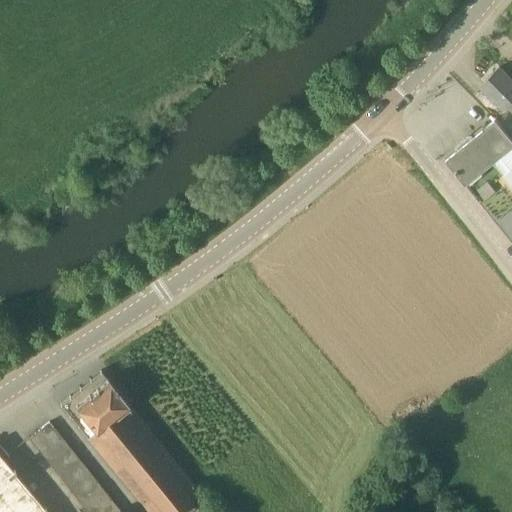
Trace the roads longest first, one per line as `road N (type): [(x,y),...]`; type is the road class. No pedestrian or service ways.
road 1 (tertiary): [(0,396),(205,262),(382,115)]
road 2 (unclassified): [(511,273),(382,115)]
road 3 (track): [(136,511),(31,376)]
road 4 (tertiary): [(382,115),(486,0)]
